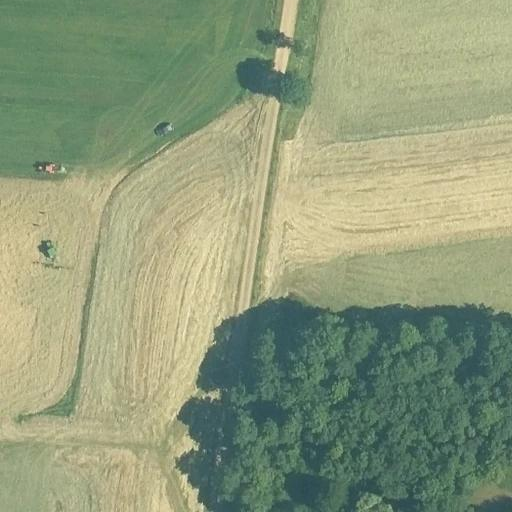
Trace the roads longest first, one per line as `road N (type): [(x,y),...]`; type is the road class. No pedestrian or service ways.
road 1 (track): [(212,511),(291,0)]
road 2 (track): [(180,511),(160,456),(137,446),(61,441),(45,446),(31,471)]
road 3 (track): [(160,456),(163,437),(235,359)]
